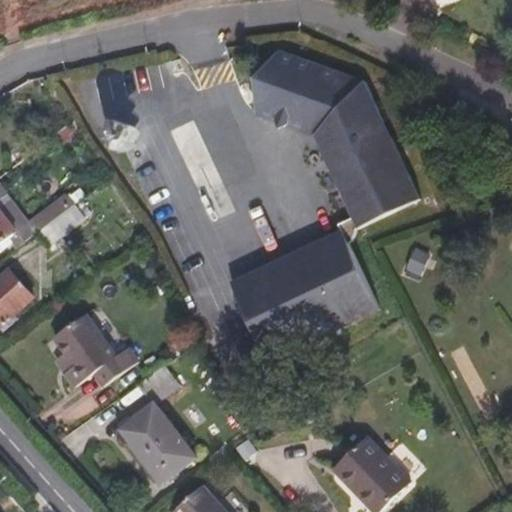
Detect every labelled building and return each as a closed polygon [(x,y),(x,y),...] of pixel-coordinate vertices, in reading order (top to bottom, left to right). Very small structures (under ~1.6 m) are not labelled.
[(422,196),(367,77),(282,44),(275,67),(260,73),(267,86),(259,109),(320,132),(358,216),(342,224),(345,230),(235,281),(272,360),(381,310),(351,243),(356,241),(359,226),(422,196)] [(457,109),(443,103),(439,112),(454,118),(457,109)] [(0,248),(19,233),(0,208),(0,200),(7,195),(0,185),(0,248)] [(31,224),(7,195),(0,200),(0,208),(19,233),(27,243),(39,234),(31,224)] [(44,230),(76,206),(77,205),(69,195),(31,224),(39,234),(44,230)] [(56,245),(87,221),(76,206),(44,230),(56,245)] [(15,313),(33,297),(11,271),(0,281),(0,327),(5,324),(10,329),(20,320),(15,313)] [(141,362),(131,348),(119,356),(90,315),(57,338),(69,353),(56,362),(76,389),(96,375),(105,387),(141,362)] [(159,405),(182,386),(166,366),(138,386),(153,406),(122,431),(164,486),(200,458),(159,405)] [(375,511),(384,511),(414,483),(370,438),(336,471),(375,511)] [(227,511),(220,503),(206,487),(177,511),(227,511)] [(247,511),(232,494),(220,503),(227,511),(247,511)]
